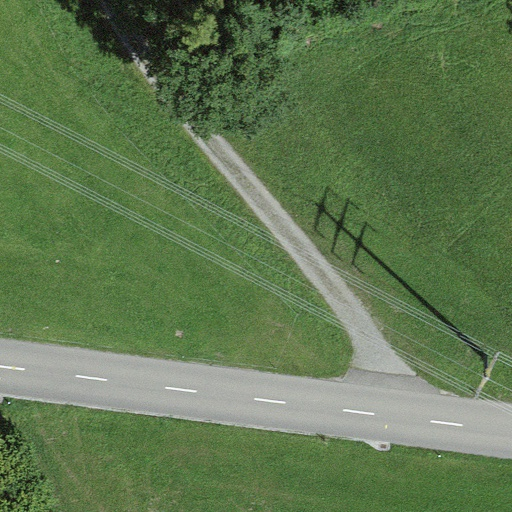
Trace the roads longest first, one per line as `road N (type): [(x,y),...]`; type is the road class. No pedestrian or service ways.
road 1 (tertiary): [(0,389),(511,422)]
road 2 (track): [(351,414),(139,0)]
